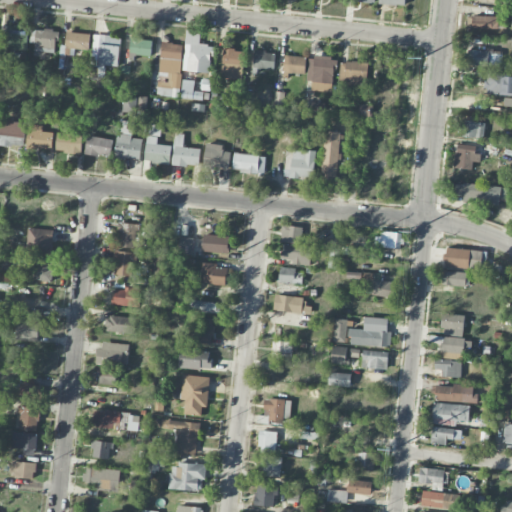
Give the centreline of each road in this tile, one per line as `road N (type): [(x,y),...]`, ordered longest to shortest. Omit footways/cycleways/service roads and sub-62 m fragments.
road 1 (residential): [(424,221),(0,175)]
road 2 (residential): [(444,40),(39,0)]
road 3 (residential): [(92,185),(55,511)]
road 4 (residential): [(259,202),(227,511)]
road 5 (tertiary): [(424,221),(394,511)]
road 6 (tertiary): [(448,0),(424,221)]
